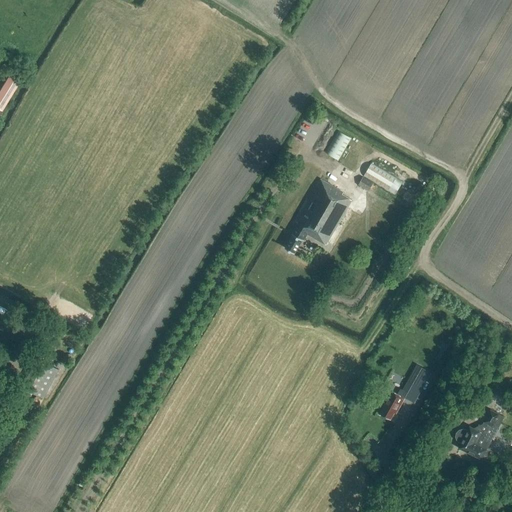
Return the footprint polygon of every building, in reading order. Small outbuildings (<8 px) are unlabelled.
[(0,92),(0,110),(2,112),(8,102),(14,92),(19,83),(9,77),(4,86),(0,92)] [(327,154),(341,160),(351,136),(338,130),(327,154)] [(358,185),(368,191),(373,184),(363,178),(358,185)] [(325,245),(352,200),(342,195),(343,193),(321,180),(296,222),(298,223),(291,234),(293,235),(285,248),(294,254),(302,240),(303,241),(307,234),(325,245)] [(27,389),(43,398),(59,369),(42,360),(27,389)] [(417,378),(409,393),(418,398),(429,378),(421,374),(418,379),(417,378)] [(390,391),(385,388),(380,396),(386,400),(382,406),(384,407),(379,414),(390,420),(394,413),(396,414),(404,398),(390,390),(390,391)] [(497,430),(504,417),(490,410),(483,423),(474,427),(473,428),(470,426),(467,431),(466,430),(462,429),(459,430),(457,433),(456,436),(457,439),(460,442),(461,443),(459,448),(481,459),(486,450),(497,430)]
